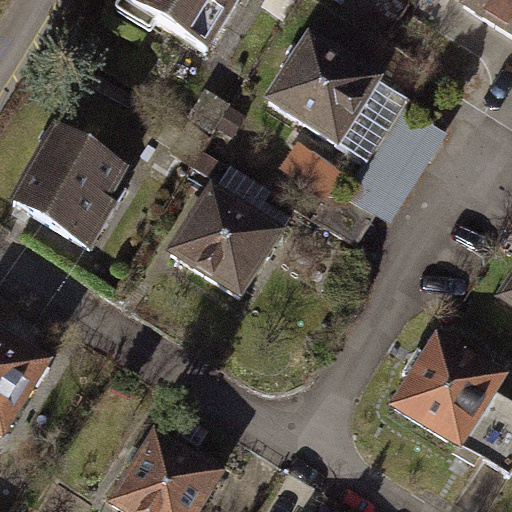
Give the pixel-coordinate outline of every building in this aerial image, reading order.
[(231,0),(130,0),(125,9),(199,53),(231,0)] [(511,0),(460,0),(457,7),(511,41),(511,0)] [(340,45),(311,27),(262,103),(359,165),(400,100),(332,57),(340,45)] [(412,105),(352,198),(395,226),(456,133),(412,105)] [(115,176),(50,136),(7,204),(80,251),(96,225),(88,220),(115,176)] [(274,236),(206,192),(164,256),(232,300),(274,236)] [(511,272),(494,300),(511,311),(511,272)] [(448,351),(431,341),(388,410),(502,479),(511,463),(511,414),(485,398),(496,381),(480,371),(487,360),(455,340),(448,351)] [(0,430),(38,366),(0,343),(0,430)] [(191,511),(213,478),(148,437),(105,506),(115,511),(191,511)]
